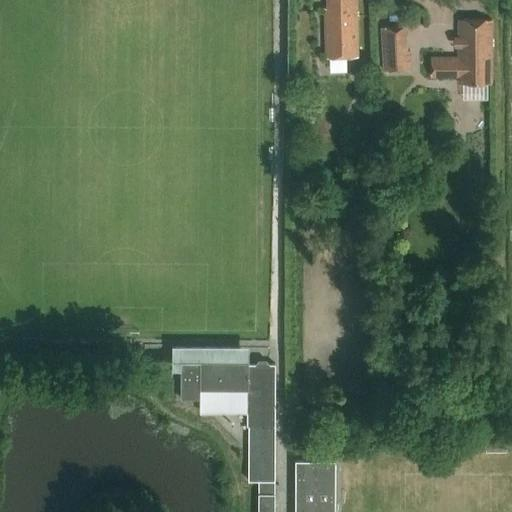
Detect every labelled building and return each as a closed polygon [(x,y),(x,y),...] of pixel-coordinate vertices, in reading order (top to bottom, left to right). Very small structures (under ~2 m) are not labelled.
[(325,0),(327,57),(359,56),(357,0),(325,0)] [(459,83),(492,83),(492,20),(459,19),(459,57),(432,58),(432,76),(459,76),(459,83)] [(410,51),(407,51),(406,26),(382,27),(383,71),(410,70),(410,51)] [(370,235),(372,206),(354,205),(352,233),(357,233),(357,244),(365,244),(366,234),(370,235)] [(249,481),(260,481),(259,511),(275,511),(276,494),(277,364),(250,364),(250,347),(173,346),(173,372),(183,372),(183,398),(204,398),(204,413),(249,413),(249,427),(250,427),(249,481)] [(335,511),(336,461),(297,461),(296,511),(335,511)]
